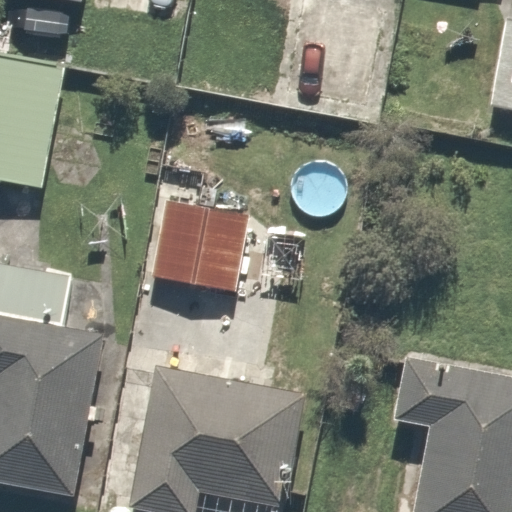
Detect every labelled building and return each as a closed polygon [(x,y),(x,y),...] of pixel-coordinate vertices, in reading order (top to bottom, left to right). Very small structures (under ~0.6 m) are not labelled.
[(91,0),(24,0),(89,12),(91,0)] [(369,4),(323,0),(295,0),(292,45),(253,42),(250,84),(363,92),(369,4)] [(511,12),(508,12),(497,100),(511,101),(511,12)] [(74,58),(0,46),(0,178),(54,187),(74,58)] [(258,208),(157,194),(144,288),(245,302),(258,208)] [(0,481),(74,496),(104,333),(0,313),(0,481)] [(511,511),(511,375),(406,355),(395,415),(432,422),(414,511),(511,511)] [(310,394),(161,367),(137,505),(177,511),(198,511),(202,493),(290,508),(310,394)]
